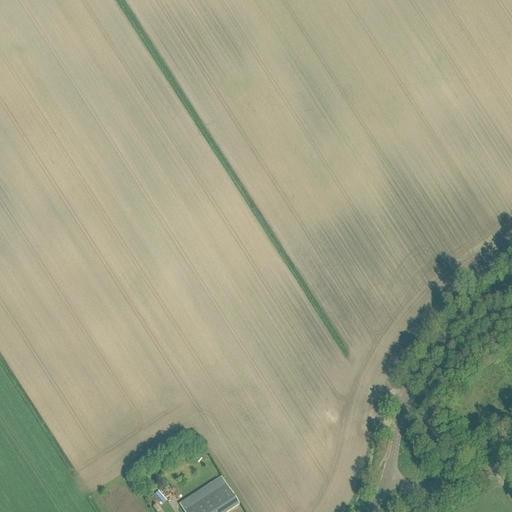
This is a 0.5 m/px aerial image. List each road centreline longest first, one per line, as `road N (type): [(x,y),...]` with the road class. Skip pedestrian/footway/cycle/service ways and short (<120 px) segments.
road 1 (tertiary): [(389,479),(420,371),(465,318),(511,287)]
road 2 (unclassified): [(389,479),(448,491),(511,455)]
